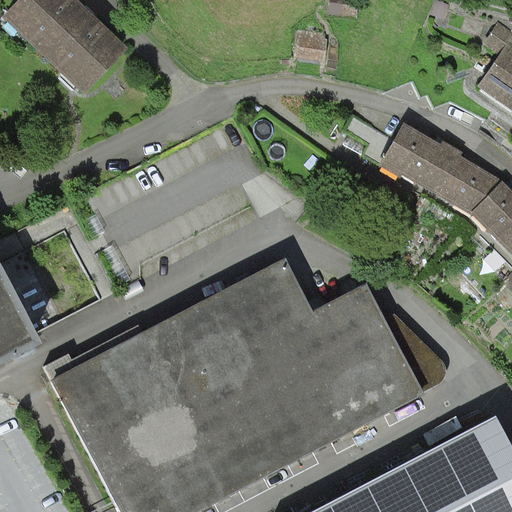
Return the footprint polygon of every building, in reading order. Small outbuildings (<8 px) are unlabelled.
[(69,0),(18,0),(0,21),(0,23),(88,101),(130,53),(69,0)] [(360,5),(329,1),(327,18),(358,22),(360,5)] [(511,46),(511,43),(492,30),(478,50),(495,62),(476,88),(511,112),(511,53),(509,51),(511,46)] [(325,43),(294,41),(292,61),(323,64),(325,43)] [(448,157),(401,129),(379,167),(397,177),(401,173),(472,213),(499,187),(448,157)] [(511,199),(499,187),(472,213),(511,253),(511,199)] [(193,511),(437,384),(442,377),(442,370),(440,364),(392,316),(381,323),(362,288),(309,316),(282,262),(49,383),(117,511),(193,511)] [(0,370),(38,352),(0,273),(0,370)] [(511,511),(511,456),(493,420),(315,511),(511,511)]
